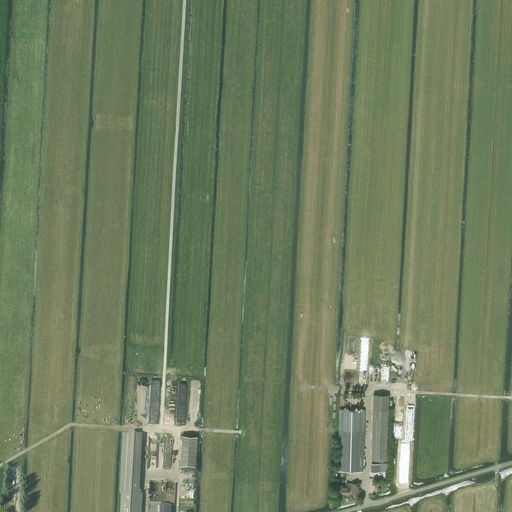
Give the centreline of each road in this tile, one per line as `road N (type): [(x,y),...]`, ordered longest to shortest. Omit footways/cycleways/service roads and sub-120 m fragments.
road 1 (track): [(183,0),(162,430),(177,431)]
road 2 (track): [(301,386),(511,397)]
road 3 (unclassified): [(344,511),(511,462)]
road 4 (track): [(0,465),(68,425),(162,430)]
